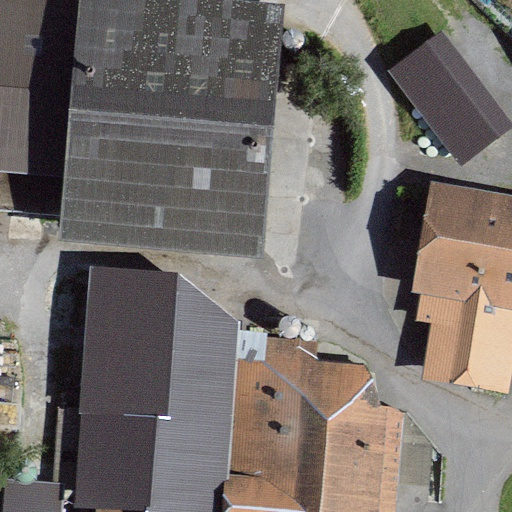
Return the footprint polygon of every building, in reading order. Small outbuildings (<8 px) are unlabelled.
[(0,0),(0,156),(77,164),(92,0),(0,0)] [(92,0),(77,164),(74,199),(255,216),(272,38),(230,34),(232,0),(92,0)] [(463,169),(511,134),(511,118),(449,31),(392,72),(463,169)] [(511,210),(441,200),(427,321),(451,324),(444,371),(511,380),(511,210)] [(163,422),(180,424),(190,297),(106,291),(91,500),(115,502),(157,505),(163,422)] [(370,511),(380,371),(240,361),(231,485),(235,485),(233,511),(370,511)] [(12,481),(6,511),(68,511),(72,491),(12,481)] [(115,502),(114,511),(161,511),(162,506),(157,505),(115,502)]
